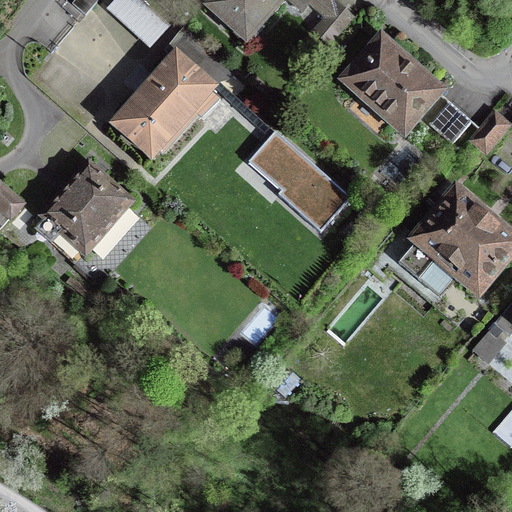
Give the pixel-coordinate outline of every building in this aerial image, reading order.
[(85,16),(98,0),(72,0),(70,3),(85,16)] [(114,0),(106,9),(150,48),(171,25),(143,0),(114,0)] [(204,0),(201,4),(247,44),(285,0),(287,0),(302,13),(305,10),(318,22),(310,31),(328,47),(355,17),(336,0),(204,0)] [(381,42),(345,82),(404,135),(440,94),(396,55),(381,42)] [(134,93),(108,122),(152,161),(159,152),(162,155),(198,114),(202,118),(221,97),(213,90),(219,84),(175,46),(151,73),(139,87),(134,93)] [(123,82),(134,93),(139,87),(151,73),(140,63),(123,82)] [(456,108),(450,102),(429,126),(452,145),(473,123),(456,108)] [(511,126),(494,112),(469,143),(487,158),(500,142),(511,127),(511,126)] [(320,234),(351,199),(276,133),(272,137),(249,163),(282,192),(278,196),(320,234)] [(60,188),(37,214),(42,219),(35,228),(72,260),(79,251),(86,257),(92,250),(102,260),(140,217),(129,208),(137,200),(88,157),(60,188)] [(0,179),(0,211),(11,221),(19,212),(27,203),(0,179)] [(454,188),(407,245),(480,305),(511,265),(511,235),(490,217),(456,189),(454,188)] [(511,306),(510,305),(496,322),(510,334),(511,331),(511,306)] [(291,370),(274,390),(285,399),(302,380),(291,370)]
